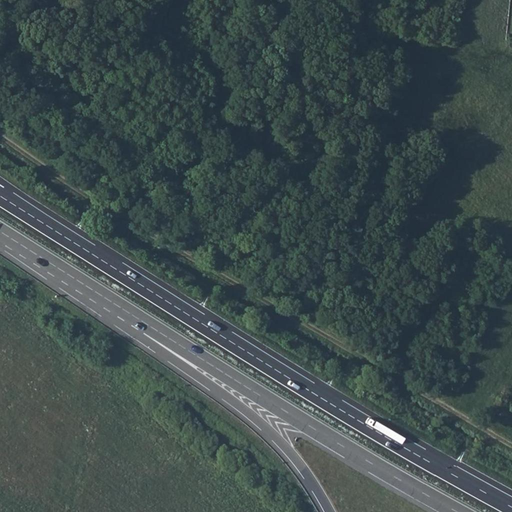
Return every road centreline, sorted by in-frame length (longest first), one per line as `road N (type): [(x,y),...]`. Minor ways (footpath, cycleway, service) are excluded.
road 1 (trunk): [(511,507),(306,389),(0,196)]
road 2 (track): [(0,135),(193,259),(511,443)]
road 3 (trunk): [(128,313),(457,511)]
road 4 (trunk): [(128,313),(142,339),(282,443),(327,511)]
road 5 (trunk): [(0,231),(128,313)]
